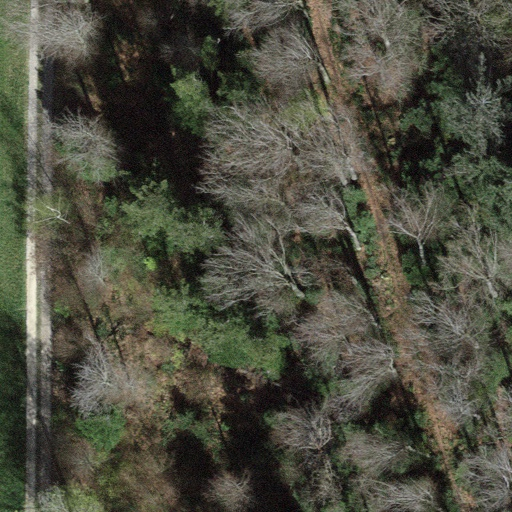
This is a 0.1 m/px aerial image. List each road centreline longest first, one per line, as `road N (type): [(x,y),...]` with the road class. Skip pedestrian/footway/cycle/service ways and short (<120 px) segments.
road 1 (track): [(469,511),(312,0)]
road 2 (track): [(38,511),(45,0)]
